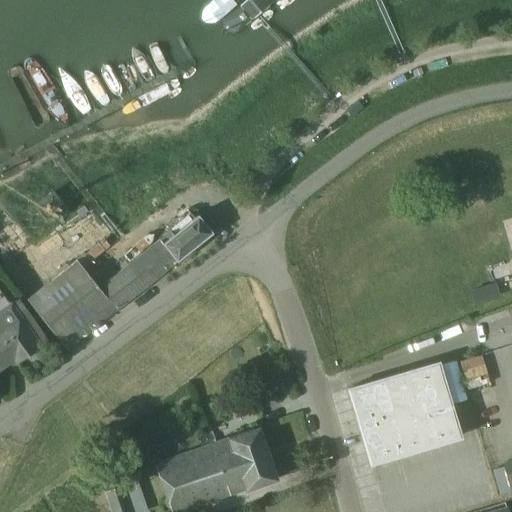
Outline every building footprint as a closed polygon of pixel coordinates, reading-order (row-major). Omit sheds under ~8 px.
[(289,0),(187,0),(180,5),(215,53),(260,21),(289,0)] [(162,243),(159,239),(99,287),(76,259),(27,299),(67,350),(116,311),(117,311),(177,262),(213,233),(198,214),(162,243)] [(88,258),(106,245),(100,237),(82,250),(88,258)] [(469,288),(473,301),(497,295),(493,281),(469,288)] [(0,368),(14,359),(16,362),(40,345),(38,344),(47,338),(20,299),(12,305),(11,304),(10,305),(0,291),(0,368)] [(479,353),(458,362),(465,378),(486,370),(479,353)] [(461,438),(438,363),(348,389),(359,427),(370,464),(461,438)] [(259,427),(155,464),(171,511),(181,511),(246,490),(278,479),(259,427)] [(511,462),(504,465),(504,468),(494,471),(502,496),(511,492),(511,462)] [(133,511),(124,484),(104,492),(110,511),(133,511)]
